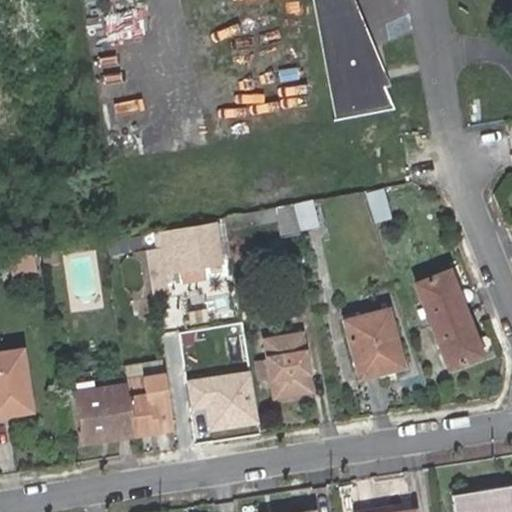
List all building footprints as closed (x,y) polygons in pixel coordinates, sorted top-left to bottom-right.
[(311,0),(334,121),(339,119),(325,46),(317,2),(327,0),(347,0),(369,52),(384,87),(390,87),(352,0),(311,0)] [(327,0),(317,2),(325,46),(344,42),(346,56),(369,52),(347,0),(327,0)] [(325,46),(339,119),(393,109),(384,87),(369,52),(346,56),(344,42),(325,46)] [(382,187),(366,191),(372,218),(388,215),(382,187)] [(310,201),(292,205),(298,229),(316,224),(310,201)] [(298,229),(292,203),(285,204),(261,209),(263,222),(277,219),(280,236),(299,233),(298,229)] [(263,222),(261,209),(224,217),(225,228),(263,222)] [(161,268),(148,270),(153,299),(170,296),(164,266),(180,264),(181,270),(222,262),(214,225),(155,234),(161,268)] [(151,252),(145,253),(148,270),(161,268),(155,234),(148,235),(151,252)] [(34,256),(11,260),(15,280),(38,275),(34,256)] [(416,285),(433,324),(465,312),(447,272),(416,285)] [(224,287),(200,290),(203,307),(226,304),(224,287)] [(205,308),(185,311),(187,327),(207,324),(205,308)] [(342,318),(355,371),(376,365),(400,359),(386,309),(342,318)] [(465,312),(433,324),(454,367),(485,353),(465,312)] [(289,387),(309,384),(301,334),(265,341),(274,398),(290,396),(289,387)] [(19,351),(0,353),(0,414),(29,410),(19,351)] [(376,365),(355,371),(357,378),(378,373),(376,365)] [(205,405),(207,424),(257,421),(254,367),(187,372),(190,406),(205,405)] [(124,382),(124,376),(93,379),(92,370),(74,373),(76,393),(125,387),(124,382)] [(165,376),(144,379),(145,386),(166,384),(165,376)] [(144,379),(124,382),(125,387),(132,435),(173,430),(166,384),(145,386),(144,379)] [(310,392),(309,384),(289,387),(290,396),(310,392)] [(125,387),(76,393),(84,442),(132,435),(125,387)] [(454,511),(511,511),(511,483),(452,492),(454,511)] [(352,509),(352,511),(389,511),(388,503),(352,509)]
